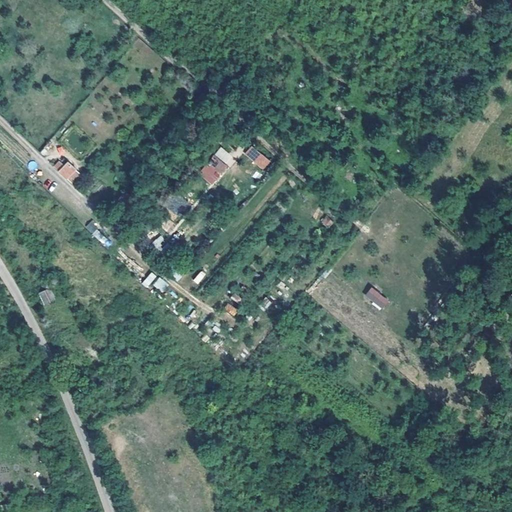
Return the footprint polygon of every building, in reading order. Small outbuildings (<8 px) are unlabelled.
[(104,132),(110,124),(91,108),(85,116),(104,132)] [(251,145),(244,154),(263,170),(270,162),(251,145)] [(213,186),(236,160),(221,147),(198,173),(213,186)] [(65,157),(56,168),(73,183),(83,172),(65,157)] [(36,170),(37,162),(28,161),(28,169),(36,170)] [(320,222),(328,229),(334,221),(326,215),(320,222)] [(112,243),(91,221),(85,226),(106,249),(112,243)] [(162,235),(153,241),(158,250),(167,245),(162,235)] [(192,278),(196,284),(207,277),(203,271),(192,278)] [(147,287),(157,276),(151,272),(142,283),(147,287)] [(152,285),(163,293),(169,284),(158,277),(152,285)] [(372,286),(365,295),(382,309),(389,301),(372,286)] [(51,288),(40,294),(45,304),(56,298),(51,288)] [(265,297),(258,307),(266,311),(272,301),(265,297)] [(227,303),(223,311),(235,316),(238,309),(227,303)]
